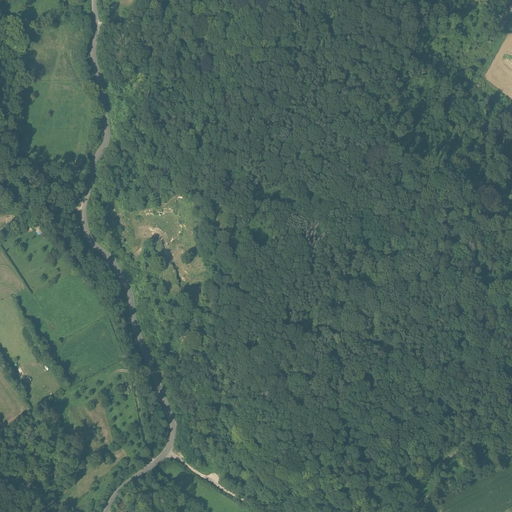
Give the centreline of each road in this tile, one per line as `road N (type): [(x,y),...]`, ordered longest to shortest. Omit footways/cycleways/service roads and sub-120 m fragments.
road 1 (unclassified): [(106,511),(167,451),(173,428),(128,289),(85,227),(93,164),(107,138),(93,59),(94,0)]
road 2 (track): [(359,172),(373,225),(448,284),(511,413)]
